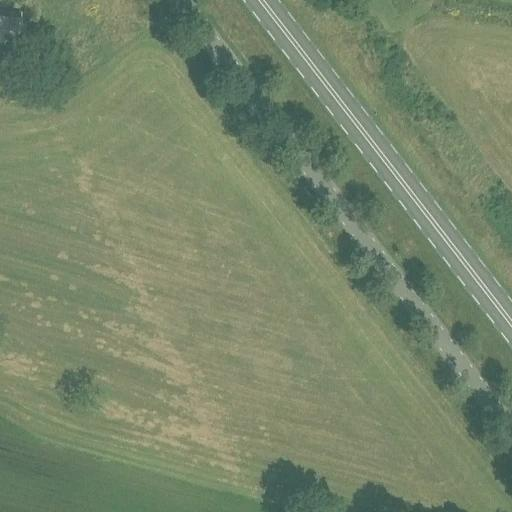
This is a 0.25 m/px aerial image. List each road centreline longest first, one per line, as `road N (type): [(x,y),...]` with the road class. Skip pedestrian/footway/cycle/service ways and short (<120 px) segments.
road 1 (unclassified): [(511,433),(176,0)]
road 2 (secondary): [(511,326),(259,0)]
